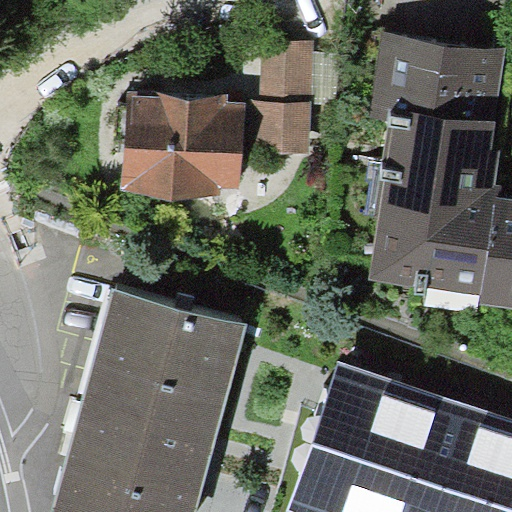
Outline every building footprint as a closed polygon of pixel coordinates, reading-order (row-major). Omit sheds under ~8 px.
[(383,29),(370,119),(389,122),(411,125),(413,113),(493,124),(505,47),(383,29)] [(310,151),(312,41),(261,40),(260,98),(251,98),(250,150),(310,151)] [(239,187),(246,101),(228,100),(228,92),(147,87),(147,93),(133,92),(132,106),(112,105),(110,138),(126,139),(123,188),(220,193),(220,186),(239,187)] [(493,124),(413,113),(411,125),(389,122),(379,180),(384,181),(497,199),(497,196),(499,185),(494,184),(500,149),(493,148),(496,125),(493,124)] [(497,199),(384,181),(369,280),(480,296),(497,199)] [(511,198),(497,196),(497,199),(480,296),(477,304),(511,308),(511,198)] [(52,502),(89,511),(183,511),(236,317),(112,283),(52,502)] [(511,511),(511,411),(337,355),(288,508),(301,511),(511,511)]
